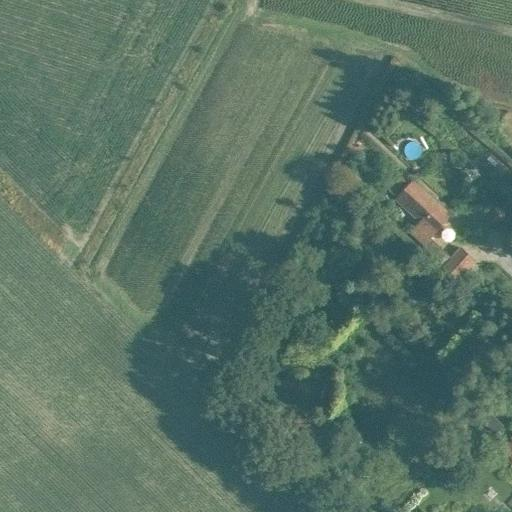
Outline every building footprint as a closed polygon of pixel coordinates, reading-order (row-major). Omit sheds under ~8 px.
[(354,185),(370,200),(379,191),(363,175),(354,185)] [(399,175),(386,189),(420,221),(411,231),(425,244),(419,250),(440,270),(442,267),(456,281),(466,270),(475,261),(461,247),(451,258),(430,238),(451,217),(412,180),(409,184),(399,175)] [(347,439),(347,443),(351,447),(356,447),(360,444),(361,439),(358,435),(354,434),(351,435),(347,439)] [(511,439),(503,449),(511,457),(511,439)] [(353,503),(360,511),(364,511),(370,506),(361,496),(353,503)]
